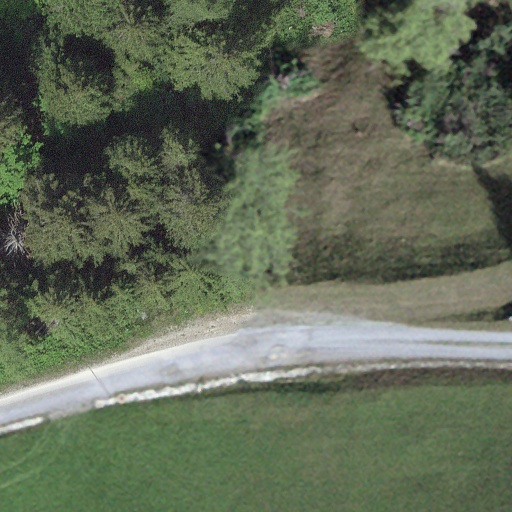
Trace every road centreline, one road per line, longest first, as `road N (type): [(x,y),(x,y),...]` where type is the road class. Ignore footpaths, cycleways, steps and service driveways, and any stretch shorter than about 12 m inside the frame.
road 1 (track): [(0,410),(181,363),(283,349),(511,350)]
road 2 (track): [(283,349),(353,319),(511,291)]
